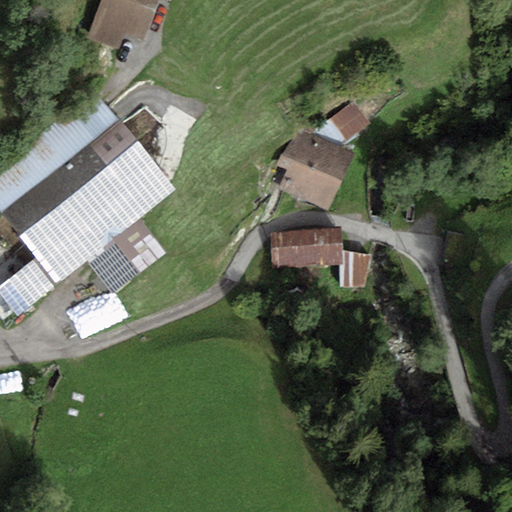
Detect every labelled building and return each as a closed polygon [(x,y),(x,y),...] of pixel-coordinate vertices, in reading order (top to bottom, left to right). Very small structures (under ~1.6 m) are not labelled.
[(157,0),(99,0),(84,43),(114,54),(119,40),(141,47),(157,0)] [(87,98),(0,169),(0,217),(111,127),(87,98)] [(362,112),(334,132),(350,153),(377,133),(362,112)] [(29,262),(0,286),(0,296),(21,321),(168,195),(116,135),(3,232),(29,262)] [(351,161),(300,136),(275,187),(326,212),(351,161)] [(139,231),(90,271),(115,301),(164,261),(139,231)] [(342,237),(279,244),(284,285),(347,278),(342,237)]
